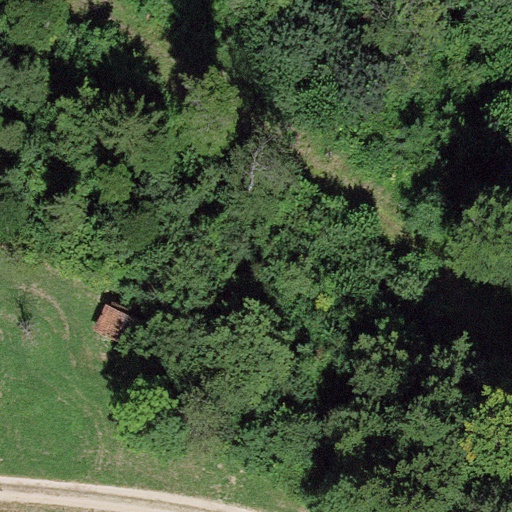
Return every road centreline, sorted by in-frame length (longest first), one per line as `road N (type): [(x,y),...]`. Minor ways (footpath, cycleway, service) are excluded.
road 1 (track): [(68,0),(224,102),(431,263),(511,351)]
road 2 (track): [(0,487),(117,496),(173,511)]
